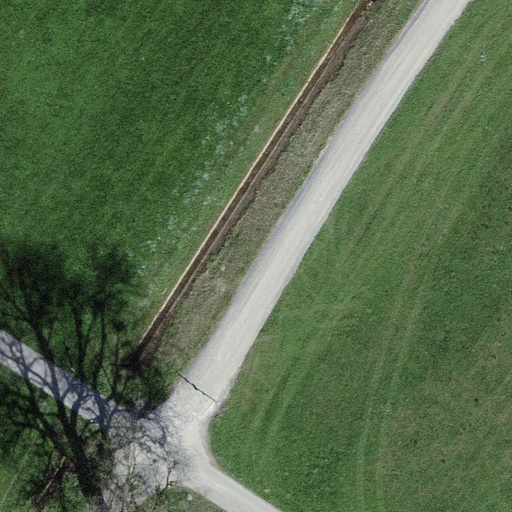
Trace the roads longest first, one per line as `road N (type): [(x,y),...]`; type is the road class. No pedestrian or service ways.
road 1 (track): [(117,511),(221,369),(398,72),(452,0)]
road 2 (track): [(0,347),(253,511)]
